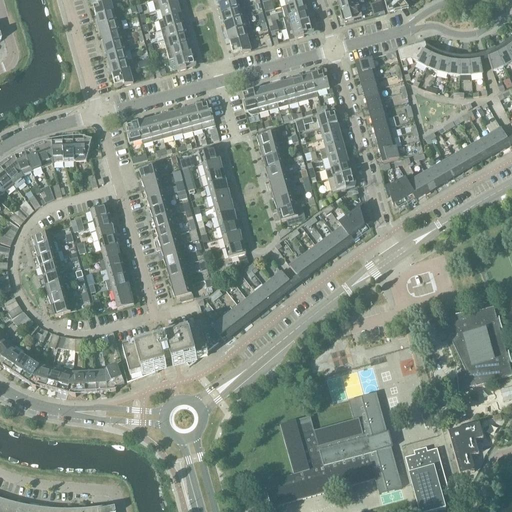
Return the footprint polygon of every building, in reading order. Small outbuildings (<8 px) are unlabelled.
[(162,0),(158,1),(160,11),(180,6),(180,5),(180,3),(179,2),(177,3),(176,0),(162,0)] [(219,16),(244,9),(245,9),(242,0),(238,0),(219,5),(221,12),(219,13),(219,14),(219,15),(219,16)] [(283,0),(286,8),(304,3),(302,0),(283,0)] [(340,14),(359,9),(365,7),(363,0),(352,0),(339,4),(341,9),(340,14)] [(403,2),(402,0),(383,0),(388,15),(403,2)] [(93,8),(96,17),(113,12),(110,1),(101,3),(102,6),(93,8)] [(263,4),(265,12),(274,10),(272,2),(267,3),(263,4)] [(282,9),(285,19),(309,12),(309,11),(308,10),(308,9),(305,10),(304,3),(286,8),(282,9)] [(375,5),(379,17),(385,16),(381,3),(375,5)] [(160,11),(163,21),(181,16),(179,10),(181,9),(181,7),(180,6),(160,11)] [(225,25),(242,20),(247,19),(244,9),(219,16),(220,17),(220,19),(223,19),(225,25)] [(359,9),(340,14),(343,24),(345,24),(346,27),(363,22),(359,9)] [(96,28),(96,29),(116,23),(113,12),(96,17),(98,25),(96,26),(96,27),(96,28)] [(283,20),(286,29),(309,23),(307,16),(309,16),(309,15),(309,13),(309,12),(285,19),(283,20)] [(158,22),(161,32),(186,25),(185,24),(185,22),(182,23),(181,16),(163,21),(158,22)] [(224,35),(225,36),(245,30),(244,29),(246,28),(247,27),(247,25),(247,23),(246,22),(244,21),(242,22),(242,20),(225,25),(226,32),(224,32),(224,33),(224,35)] [(100,32),(101,38),(124,32),(121,22),(116,23),(96,29),(97,30),(97,31),(97,32),(100,32)] [(309,23),(286,29),(289,42),(304,38),(303,36),(312,33),(309,23)] [(161,32),(164,42),(186,36),(184,29),(186,29),(186,28),(186,26),(186,25),(161,32)] [(228,38),(230,45),(247,40),(245,30),(225,36),(225,37),(225,38),(226,39),(228,38)] [(101,46),(102,49),(127,42),(124,32),(101,38),(103,45),(101,45),(101,46)] [(164,42),(166,52),(191,45),(191,44),(190,42),(188,42),(186,36),(164,42)] [(247,40),(230,45),(233,55),(241,53),(242,55),(251,53),(247,40)] [(107,58),(124,53),(129,52),(127,42),(102,49),(102,50),(103,52),(105,51),(107,58)] [(166,52),(169,62),(191,55),(190,49),(192,48),(192,47),(192,46),(191,45),(166,52)] [(412,61),(417,64),(426,49),(425,45),(398,53),(402,69),(407,68),(406,62),(412,61)] [(511,60),(504,48),(496,53),(503,68),(504,68),(511,62),(511,60)] [(426,69),(427,69),(434,53),(426,49),(417,64),(426,69)] [(107,66),(107,68),(127,63),(124,53),(107,58),(109,64),(106,65),(107,66)] [(437,73),(442,57),(434,53),(427,69),(437,73)] [(503,68),(496,53),(487,56),(492,72),(494,72),(503,68)] [(191,55),(169,62),(171,69),(173,70),(175,71),(177,71),(178,73),(186,71),(186,68),(194,66),(191,55)] [(438,73),(448,76),(452,59),(443,57),(442,57),(437,73),(438,73)] [(479,58),(469,60),(471,77),(472,77),(483,75),(479,58)] [(459,77),(460,60),(452,59),(448,76),(449,76),(459,77)] [(355,65),(358,75),(374,70),(371,60),(355,65)] [(460,60),(459,77),(471,77),(469,60),(460,60)] [(111,71),(113,79),(130,74),(127,63),(107,68),(108,70),(108,72),(111,71)] [(358,75),(361,85),(377,80),(374,70),(358,75)] [(130,74),(113,79),(115,88),(124,85),(124,88),(133,85),(130,74)] [(322,74),(312,77),(317,94),(329,90),(327,82),(325,82),(322,74)] [(303,76),(301,77),(308,101),(318,99),(317,94),(312,77),(306,78),(305,78),(305,76),(304,76),(303,76)] [(298,80),(292,82),(298,104),(308,101),(301,77),(300,77),(299,77),(298,78),(299,80),(298,80)] [(361,85),(364,95),(380,90),(377,80),(361,85)] [(511,86),(509,80),(503,83),(507,90),(511,88),(511,86)] [(279,86),(273,87),(279,110),(289,107),(282,82),(281,82),(280,83),(279,83),(278,83),(279,86)] [(283,82),(282,82),(289,107),(298,104),(292,82),(289,83),(286,84),(285,82),(284,82),(283,82)] [(263,87),(262,88),(269,112),(279,110),(273,87),(272,88),(266,89),(265,87),(264,87),(263,87)] [(259,91),(253,93),(259,115),(269,112),(262,88),(261,88),(260,88),(259,89),(259,91)] [(364,95),(366,105),(382,100),(380,90),(364,95)] [(245,114),(248,113),(248,115),(250,116),(252,117),(254,117),(259,115),(253,93),(243,96),(245,104),(243,105),(243,108),(244,109),(245,114)] [(366,105),(369,114),(385,110),(382,100),(366,105)] [(207,106),(196,108),(203,131),(215,128),(212,113),(209,114),(207,106)] [(187,108),(186,109),(193,134),(203,131),(196,108),(190,110),(189,108),(187,108)] [(183,112),(177,114),(183,135),(183,136),(193,134),(186,109),(184,109),(183,110),(183,112)] [(369,114),(372,124),(388,120),(385,110),(369,114)] [(167,114),(166,114),(173,138),(183,135),(177,114),(170,116),(170,113),(167,114)] [(164,117),(157,119),(163,141),(173,138),(166,114),(164,115),(163,115),(164,117)] [(316,118),(320,130),(337,125),(334,115),(326,117),(325,115),(316,118)] [(148,119),(147,120),(153,143),(163,141),(157,119),(151,121),(150,119),(148,119)] [(137,125),(142,142),(143,146),(153,143),(147,120),(145,120),(143,121),(144,123),(137,125)] [(372,124),(374,134),(391,130),(388,120),(372,124)] [(263,123),(265,129),(273,127),(271,121),(263,123)] [(295,123),(298,133),(306,131),(303,121),(295,123)] [(489,135),(490,137),(499,151),(509,145),(496,122),(486,128),(490,135),(489,135)] [(130,146),(142,142),(137,125),(127,128),(129,136),(127,137),(130,146)] [(320,130),(323,140),(340,135),(338,129),(341,128),(340,127),(340,126),(340,125),(337,125),(320,130)] [(279,129),(278,129),(257,135),(258,139),(257,140),(257,139),(256,140),(260,150),(278,145),(283,144),(279,130),(279,129)] [(374,134),(377,144),(393,139),(391,130),(374,134)] [(323,140),(325,150),(345,144),(345,143),(344,141),(342,142),(340,135),(323,140)] [(490,137),(481,142),(490,157),(499,151),(490,137)] [(377,144),(380,154),(396,149),(393,139),(377,144)] [(84,143),(74,143),(74,163),(86,163),(92,143),(92,142),(83,140),(84,141),(84,143)] [(481,142),(472,147),(480,162),(490,157),(481,142)] [(74,143),(63,144),(63,164),(74,163),(74,143)] [(45,148),(35,151),(42,170),(53,166),(53,164),(52,144),(43,145),(43,146),(44,146),(45,148)] [(63,144),(52,144),(53,164),(63,164),(63,144)] [(322,161),(328,160),(346,155),(344,148),(346,148),(346,147),(346,146),(345,144),(325,150),(320,151),(322,161)] [(259,150),(263,160),(281,156),(278,145),(260,150),(259,150)] [(472,147),(462,153),(471,167),(480,162),(472,147)] [(396,149),(380,154),(383,164),(399,160),(396,149)] [(199,156),(202,166),(220,161),(218,150),(217,150),(217,151),(199,156)] [(35,151),(25,155),(32,174),(42,170),(35,151)] [(462,153),(453,158),(462,173),(471,167),(462,153)] [(25,155),(15,159),(22,178),(32,174),(25,155)] [(328,160),(331,170),(351,164),(350,163),(350,162),(350,161),(347,162),(346,155),(328,160)] [(132,164),(133,166),(147,162),(147,159),(146,156),(131,160),(132,164)] [(262,160),(266,171),(283,166),(281,156),(263,160),(262,160)] [(453,158),(444,164),(452,178),(462,173),(453,158)] [(1,171),(13,187),(16,190),(25,183),(22,179),(22,178),(15,159),(7,162),(7,163),(9,164),(1,171)] [(202,166),(205,177),(223,172),(223,171),(221,161),(220,161),(202,166)] [(180,164),(183,172),(188,170),(191,169),(189,162),(180,164)] [(325,171),(328,181),(351,175),(349,168),(351,167),(351,166),(351,165),(351,164),(331,170),(325,171)] [(444,164),(434,169),(443,184),(452,178),(444,164)] [(265,171),(268,181),(269,181),(286,176),(283,166),(266,171),(265,171)] [(139,172),(142,182),(159,178),(156,168),(156,167),(139,172)] [(434,169),(425,175),(433,189),(443,184),(434,169)] [(1,171),(0,171),(0,187),(5,193),(13,187),(1,171)] [(205,177),(208,187),(226,182),(223,171),(223,172),(205,177)] [(181,179),(180,173),(172,175),(175,184),(182,182),(181,179)] [(351,175),(328,181),(331,194),(346,190),(346,191),(355,189),(351,175)] [(425,175),(416,180),(424,195),(433,189),(425,175)] [(268,181),(271,191),(271,192),(289,187),(286,176),(269,181),(268,181)] [(89,178),(92,191),(98,189),(94,177),(89,178)] [(141,182),(145,192),(162,187),(159,178),(142,182),(141,182)] [(404,179),(393,185),(405,206),(415,200),(406,185),(407,185),(404,179)] [(416,180),(407,185),(406,185),(415,200),(424,195),(416,180)] [(208,187),(211,197),(229,192),(228,192),(226,181),(226,182),(208,187)] [(185,191),(183,186),(183,183),(182,182),(175,184),(177,193),(178,194),(181,193),(185,191)] [(405,206),(393,185),(385,190),(385,191),(388,190),(393,208),(395,207),(397,210),(405,206)] [(62,197),(60,190),(59,186),(53,188),(56,201),(62,199),(62,197)] [(144,192),(148,202),(164,197),(162,187),(145,192),(144,192)] [(270,192),(274,202),(292,197),(289,187),(271,192),(271,191),(271,192),(271,191),(270,192)] [(187,200),(185,192),(177,194),(179,202),(187,200)] [(211,197),(214,208),(231,203),(229,192),(228,192),(229,192),(211,197)] [(147,202),(150,211),(151,212),(171,206),(168,196),(164,197),(148,202),(147,202),(147,201),(147,202)] [(28,201),(36,212),(41,208),(33,197),(28,201)] [(273,202),(277,212),(295,208),(292,197),(274,202),(273,202)] [(214,208),(217,218),(234,213),(232,202),(232,203),(231,203),(214,208)] [(26,203),(19,208),(21,209),(22,208),(26,212),(23,214),(28,219),(29,218),(34,213),(26,203)] [(182,205),(185,213),(190,211),(188,203),(182,205)] [(150,211),(153,221),(153,222),(170,217),(174,216),(171,206),(151,212),(150,211)] [(277,212),(276,212),(280,224),(281,224),(281,223),(286,222),(288,228),(302,224),(305,222),(301,206),(295,208),(277,212)] [(361,206),(347,217),(361,236),(368,231),(363,225),(361,218),(359,210),(362,209),(361,206)] [(19,208),(14,215),(24,223),(28,219),(23,214),(26,212),(22,208),(21,209),(19,208)] [(90,213),(93,223),(110,218),(108,208),(107,208),(90,213)] [(190,211),(185,213),(187,220),(193,219),(190,211)] [(217,218),(219,229),(237,224),(237,223),(235,213),(234,213),(217,218)] [(24,223),(14,215),(10,220),(20,228),(24,223)] [(93,223),(96,233),(112,228),(110,217),(110,218),(93,223)] [(152,221),(156,231),(156,232),(172,227),(170,217),(153,222),(153,221),(152,221)] [(337,224),(342,230),(342,229),(352,243),(361,236),(347,217),(337,224)] [(5,230),(6,231),(6,229),(11,231),(10,235),(15,238),(19,229),(9,223),(5,230)] [(219,229),(222,239),(240,234),(238,223),(237,223),(237,224),(219,229)] [(155,231),(159,241),(180,235),(177,225),(172,227),(156,232),(156,231),(155,231)] [(96,233),(99,242),(115,238),(115,237),(113,227),(112,228),(96,233)] [(5,230),(1,238),(12,243),(15,238),(10,235),(11,231),(6,229),(6,231),(5,230)] [(342,229),(342,230),(333,236),(343,249),(352,243),(342,229)] [(199,241),(196,231),(189,233),(192,243),(199,241)] [(31,239),(35,249),(35,250),(55,244),(52,234),(32,239),(31,239)] [(222,239),(225,249),(243,244),(241,234),(240,234),(222,239)] [(158,241),(161,251),(178,247),(183,245),(180,235),(159,241),(158,241)] [(333,236),(325,242),(335,256),(343,249),(333,236)] [(99,242),(101,252),(118,248),(118,247),(116,237),(115,237),(115,238),(99,242)] [(12,243),(1,238),(0,238),(0,244),(10,248),(12,243)] [(325,242),(316,249),(326,262),(335,256),(325,242)] [(34,249),(37,259),(38,259),(58,254),(59,254),(56,244),(55,244),(35,250),(35,249),(34,249)] [(243,244),(225,249),(228,260),(238,258),(241,269),(242,270),(248,265),(246,256),(244,244),(243,244)] [(101,252),(104,262),(121,257),(120,257),(119,247),(118,247),(118,248),(101,252)] [(160,251),(164,260),(164,261),(181,256),(178,247),(161,251),(160,251)] [(316,249),(307,255),(317,269),(326,262),(316,249)] [(37,259),(40,269),(61,264),(58,254),(38,259),(37,259)] [(307,255),(299,261),(298,262),(309,275),(317,269),(307,255)] [(163,261),(167,270),(167,271),(183,266),(181,256),(164,261),(164,260),(164,261),(164,260),(163,261)] [(102,273),(107,272),(123,267),(122,261),(121,257),(120,257),(121,257),(104,262),(99,263),(102,273)] [(298,262),(299,261),(298,260),(289,267),(300,282),(309,275),(298,262)] [(207,271),(205,263),(199,265),(201,272),(207,271)] [(39,269),(43,279),(60,274),(63,273),(61,264),(40,269),(39,269)] [(166,270),(169,280),(170,281),(186,276),(183,266),(167,271),(167,270),(166,270)] [(107,272),(109,282),(126,277),(124,267),(123,267),(107,272)] [(271,281),(272,282),(273,281),(283,294),(292,288),(280,273),(271,281)] [(42,279),(46,288),(46,289),(62,284),(60,274),(43,279),(42,279)] [(86,277),(87,283),(89,287),(94,286),(93,282),(92,276),(86,277)] [(108,292),(112,291),(129,287),(129,286),(127,276),(126,276),(126,277),(109,282),(106,283),(108,292)] [(169,280),(172,290),(172,291),(189,286),(186,276),(170,281),(169,280)] [(273,281),(272,282),(264,288),(275,301),(283,294),(273,281)] [(45,288),(48,298),(48,299),(65,294),(62,284),(46,289),(46,288),(45,288)] [(112,291),(115,301),(131,297),(131,296),(129,286),(129,287),(112,291)] [(172,291),(172,290),(171,290),(175,301),(176,301),(176,300),(180,299),(182,304),(193,301),(192,296),(192,295),(191,295),(189,286),(172,291)] [(264,288),(256,295),(266,308),(275,301),(264,288)] [(69,293),(65,294),(48,299),(48,298),(47,298),(51,308),(72,303),(69,293)] [(256,295),(247,301),(257,315),(266,308),(256,295)] [(131,297),(115,301),(118,311),(117,311),(117,312),(134,307),(132,296),(131,296),(131,297)] [(247,301),(239,308),(249,321),(257,315),(247,301)] [(6,308),(9,314),(19,308),(16,303),(11,306),(9,302),(4,305),(6,308)] [(75,313),(72,303),(51,308),(50,308),(54,319),(55,319),(55,318),(75,313)] [(19,308),(9,314),(8,315),(11,320),(22,313),(19,308)] [(239,308),(230,315),(241,328),(249,321),(239,308)] [(456,375),(458,393),(459,393),(459,391),(476,386),(476,388),(476,389),(481,387),(487,386),(487,385),(486,385),(486,384),(511,376),(511,375),(509,364),(511,364),(510,359),(508,353),(508,354),(506,354),(500,330),(501,330),(502,330),(500,325),(499,319),(498,319),(499,320),(497,320),(494,308),(467,315),(466,314),(467,313),(461,315),(456,316),(456,317),(457,316),(457,318),(443,322),(442,320),(441,320),(466,373),(457,376),(457,375),(456,375)] [(230,315),(221,322),(232,335),(241,328),(230,315)] [(20,330),(26,335),(34,325),(30,321),(26,325),(23,322),(19,326),(22,329),(20,330)] [(212,328),(221,339),(223,342),(232,335),(221,322),(212,328)] [(34,325),(26,335),(30,338),(39,328),(34,325)] [(122,366),(127,385),(158,373),(157,371),(166,368),(165,364),(171,363),(172,367),(184,364),(185,363),(189,368),(219,345),(217,343),(221,339),(212,328),(208,332),(202,336),(201,330),(176,337),(165,340),(158,342),(159,342),(147,345),(123,352),(127,364),(122,366)] [(117,347),(113,334),(107,336),(111,348),(117,347)] [(49,348),(54,350),(59,338),(53,336),(49,348)] [(61,338),(57,350),(64,351),(65,345),(66,339),(61,338)] [(66,352),(75,353),(75,341),(70,340),(69,346),(65,345),(64,351),(66,351),(66,352)] [(0,346),(0,360),(11,352),(4,343),(0,346)] [(2,368),(11,374),(22,357),(12,351),(11,352),(0,360),(0,370),(1,371),(1,370),(2,368)] [(11,374),(19,380),(31,363),(22,357),(11,374)] [(19,380),(29,386),(40,369),(31,363),(19,380)] [(106,372),(106,373),(107,393),(116,393),(116,392),(115,392),(114,390),(125,386),(124,385),(117,367),(117,368),(106,372)] [(37,387),(47,390),(52,371),(41,368),(40,368),(40,369),(29,386),(36,390),(37,390),(36,390),(37,387)] [(57,393),(67,396),(73,375),(74,371),(64,368),(62,374),(57,393)] [(47,390),(57,393),(62,374),(52,371),(47,390)] [(106,373),(95,374),(96,394),(107,393),(106,373)] [(73,375),(67,396),(76,398),(76,397),(75,397),(75,395),(86,394),(85,374),(73,375)] [(95,374),(85,374),(86,394),(96,394),(95,374)] [(511,387),(501,390),(507,410),(511,408),(511,387)] [(310,418),(280,427),(294,476),(275,481),(273,475),(258,479),(260,491),(266,489),(272,509),(375,481),(379,495),(402,489),(376,395),(348,402),(354,422),(314,433),(310,418)] [(421,415),(425,429),(431,427),(427,414),(421,415)] [(448,434),(460,477),(475,472),(471,459),(479,456),(475,442),(483,440),(479,426),(448,434)] [(414,454),(414,453),(415,457),(405,459),(409,475),(408,475),(409,476),(409,475),(419,511),(438,511),(446,510),(445,509),(440,493),(448,491),(437,450),(427,453),(426,449),(425,450),(426,450),(419,451),(419,452),(414,454)] [(0,511),(7,511),(9,504),(0,501),(0,511)]
